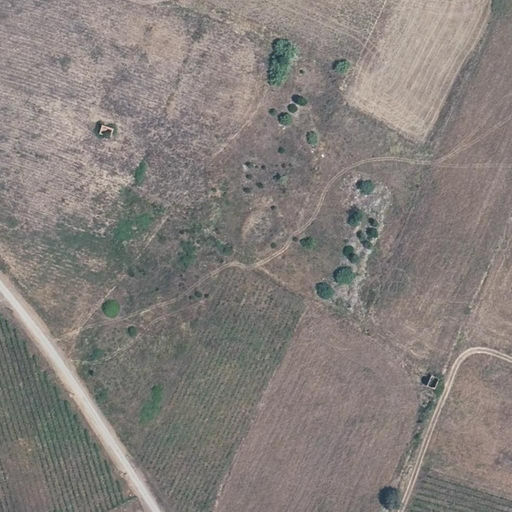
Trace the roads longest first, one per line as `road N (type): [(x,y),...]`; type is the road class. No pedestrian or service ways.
road 1 (track): [(192,0),(354,64),(338,111),(511,184)]
road 2 (track): [(156,511),(0,288)]
road 3 (track): [(399,511),(454,365),(468,350),(511,359)]
